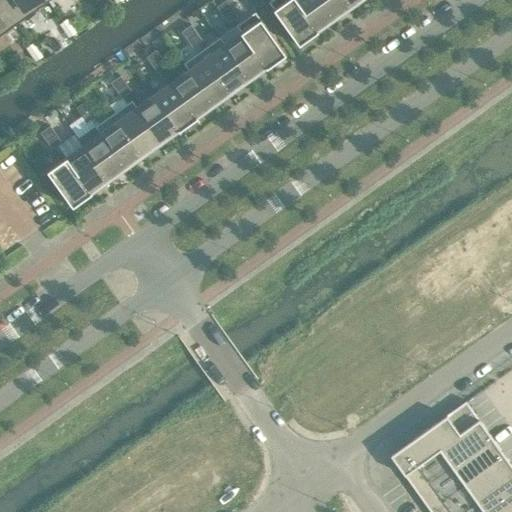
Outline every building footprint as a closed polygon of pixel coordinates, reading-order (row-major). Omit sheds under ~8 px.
[(0,0),(0,35),(18,23),(1,0),(0,0)] [(48,1),(47,0),(1,0),(18,23),(48,1)] [(232,7),(226,0),(225,0),(216,6),(222,14),(232,7)] [(294,0),(271,0),(268,2),(299,44),(317,31),(316,30),(294,0)] [(335,17),(322,0),(294,0),(316,30),(335,17)] [(352,4),(349,0),(322,0),(335,17),(352,4)] [(237,15),(232,7),(222,14),(227,22),(237,15)] [(255,12),(236,25),(240,32),(265,66),(266,68),(285,54),(285,52),(255,12)] [(71,26),(66,19),(60,24),(64,30),(71,26)] [(197,32),(192,24),(182,31),(187,39),(197,32)] [(75,32),(71,26),(64,30),(69,37),(75,32)] [(203,40),(197,32),(187,39),(193,47),(203,40)] [(240,32),(225,43),(249,78),(265,66),(240,32)] [(220,36),(202,50),(231,91),(249,78),(225,43),(220,36)] [(37,49),(32,43),(26,48),(31,54),(37,49)] [(42,56),(37,49),(31,54),(35,61),(42,56)] [(161,58),(156,50),(146,57),(152,64),(161,58)] [(202,50),(183,63),(188,69),(213,104),(231,91),(202,50)] [(167,65),(161,58),(152,64),(157,72),(167,65)] [(188,69),(172,81),(197,115),(213,104),(188,69)] [(126,83),(120,75),(111,82),(116,90),(126,83)] [(172,81),(153,94),(178,129),(179,130),(198,117),(197,115),(172,81)] [(131,91),(126,83),(116,90),(121,98),(131,91)] [(147,98),(136,106),(161,141),(178,129),(153,94),(147,98)] [(91,108),(85,100),(75,107),(81,115),(91,108)] [(132,100),(113,113),(143,154),(161,141),(136,106),(132,100)] [(96,116),(91,108),(81,115),(86,123),(96,116)] [(113,113),(95,126),(124,167),(125,167),(125,166),(142,154),(143,154),(113,113)] [(55,133),(50,125),(40,133),(46,140),(55,133)] [(95,126),(78,138),(83,144),(107,179),(124,167),(95,126)] [(61,141),(55,133),(46,140),(51,148),(61,141)] [(83,144),(66,156),(90,191),(91,191),(107,179),(83,144)] [(66,156),(47,170),(71,205),(72,206),(91,193),(90,191),(66,156)] [(466,401),(390,455),(401,470),(404,474),(479,420),(473,411),(466,401)] [(479,420),(404,474),(416,491),(492,437),(490,435),(479,420)] [(492,437),(416,491),(429,508),(504,454),(492,437)] [(511,465),(504,454),(429,508),(431,511),(460,511),(511,475),(511,465)] [(511,475),(460,511),(496,511),(511,501),(511,475)] [(511,511),(511,501),(496,511),(511,511)]
